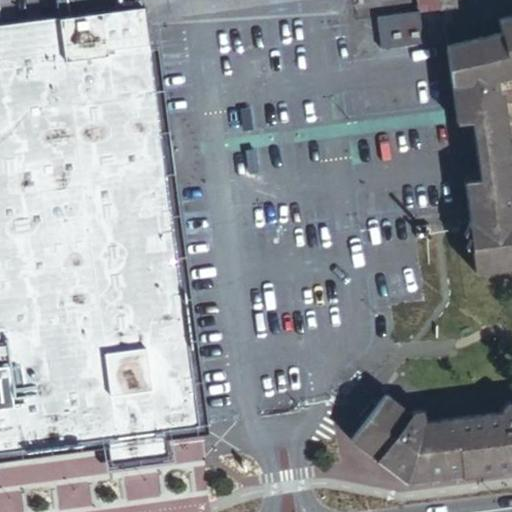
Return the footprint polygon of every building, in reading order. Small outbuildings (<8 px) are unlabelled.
[(0,0),(0,452),(34,449),(33,442),(115,431),(115,438),(118,456),(140,452),(162,450),(160,432),(159,425),(200,419),(167,165),(170,157),(170,148),(170,142),(167,133),(161,126),(144,0),(0,0)] [(167,133),(170,142),(168,125),(152,2),(171,0),(144,0),(161,126),(167,133)] [(458,7),(456,0),(417,0),(420,12),(458,7)] [(511,2),(497,6),(500,20),(445,38),(449,73),(466,71),(468,85),(499,81),(496,66),(511,62),(511,2)] [(424,43),(420,12),(376,16),(380,48),(424,43)] [(462,171),(467,210),(484,207),(481,194),(511,188),(511,151),(503,80),(499,81),(468,85),(466,71),(449,73),(455,115),(468,113),(476,169),(462,171)] [(207,418),(170,148),(170,157),(167,165),(200,419),(207,418)] [(481,194),(484,207),(511,202),(511,193),(511,188),(481,194)] [(511,202),(484,207),(467,210),(462,228),(468,230),(463,243),(471,246),(473,266),(511,261),(511,202)] [(409,477),(409,479),(510,465),(501,408),(425,418),(426,415),(426,414),(426,409),(426,407),(424,405),(423,405),(419,406),(417,405),(414,409),(388,389),(356,429),(353,433),(409,477)] [(501,408),(510,465),(511,464),(511,396),(506,396),(500,404),(501,408)] [(208,425),(207,418),(200,419),(159,425),(160,432),(208,425)] [(115,438),(115,431),(33,442),(34,449),(115,438)]
